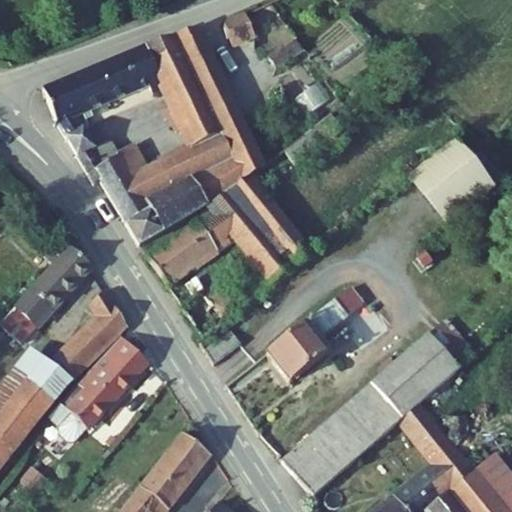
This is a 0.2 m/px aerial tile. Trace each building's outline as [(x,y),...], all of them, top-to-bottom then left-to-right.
[(246,14),(224,21),(236,50),(257,42),(246,14)] [(202,35),(192,31),(46,92),(62,128),(99,188),(105,185),(146,249),(214,207),(198,180),(240,156),(191,58),(209,50),(202,35)] [(266,168),(209,50),(191,58),(240,156),(198,180),(214,207),(231,194),(258,174),(266,168)] [(302,141),(314,157),(347,133),(335,117),(302,141)] [(468,138),(408,185),(439,223),(502,174),(483,153),(468,138)] [(302,142),(286,154),(298,169),(314,157),(302,142)] [(212,212),(233,241),(257,272),(226,296),(222,290),(186,313),(206,343),(314,258),(259,185),(264,181),(258,174),(231,194),(233,197),(212,212)] [(511,183),(502,174),(439,223),(448,235),(511,183)] [(212,212),(198,222),(219,252),(233,241),(212,212)] [(219,252),(198,222),(185,232),(187,235),(153,260),(173,292),(221,255),(219,252)] [(75,255),(21,316),(38,333),(92,274),(75,255)] [(102,319),(55,367),(76,389),(131,331),(106,297),(93,308),(102,319)] [(337,303),(269,356),(298,393),(337,362),(326,348),(347,332),(358,346),(366,339),(337,303)] [(17,312),(0,330),(23,352),(38,333),(21,316),(17,312)] [(246,345),(237,333),(210,354),(218,367),(246,345)] [(438,339),(288,462),(316,500),(466,374),(438,339)] [(86,383),(93,390),(69,416),(74,421),(61,434),(61,441),(70,450),(77,450),(149,367),(124,343),(86,383)] [(0,485),(72,390),(27,358),(0,394),(0,485)] [(69,416),(62,409),(50,422),(61,434),(74,421),(69,416)] [(431,459),(450,443),(425,412),(406,429),(431,459)] [(176,511),(214,460),(185,438),(129,511),(176,511)] [(497,460),(466,486),(478,502),(510,475),(497,460)] [(434,472),(410,493),(411,495),(436,474),(434,472)] [(454,496),(436,474),(411,495),(418,503),(442,483),(453,497),(454,496)] [(454,496),(453,497),(465,511),(511,511),(511,478),(510,475),(478,502),(466,486),(454,496)] [(408,491),(381,511),(465,511),(453,497),(442,483),(418,503),(411,495),(410,493),(408,491)]
